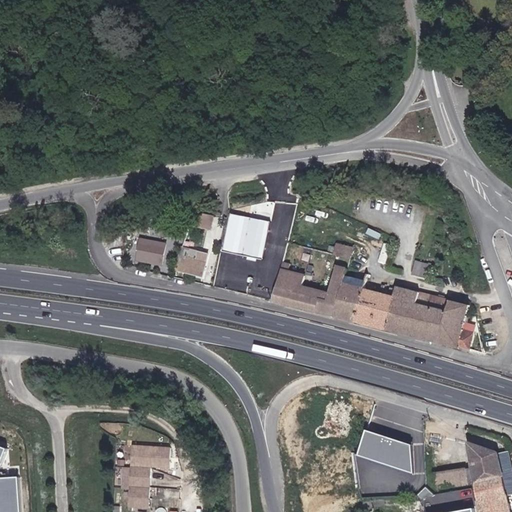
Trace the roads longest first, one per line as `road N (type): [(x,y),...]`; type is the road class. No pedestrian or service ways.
road 1 (trunk): [(511,388),(186,302),(0,277)]
road 2 (unclassified): [(498,360),(112,271),(95,214)]
road 3 (trunk): [(92,315),(294,351),(511,415)]
road 4 (residential): [(0,347),(190,382),(236,439),(246,511)]
road 5 (residential): [(511,431),(316,378),(280,399),(267,485)]
road 6 (trunk): [(92,315),(118,333),(177,343),(220,362),(248,399),(267,485)]
road 7 (trunk): [(325,153),(153,177)]
road 8 (tertiary): [(325,153),(394,158),(466,180)]
road 9 (trunk): [(455,156),(396,144),(325,153)]
